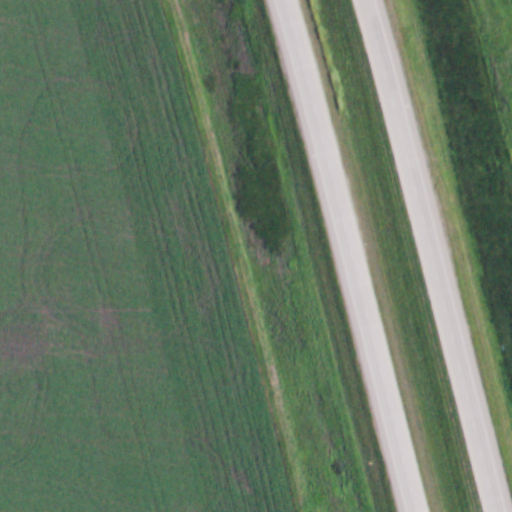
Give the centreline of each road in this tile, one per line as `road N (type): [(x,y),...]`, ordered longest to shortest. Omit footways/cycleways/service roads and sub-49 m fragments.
road 1 (motorway): [(278,0),(421,511)]
road 2 (motorway): [(501,511),(367,0)]
